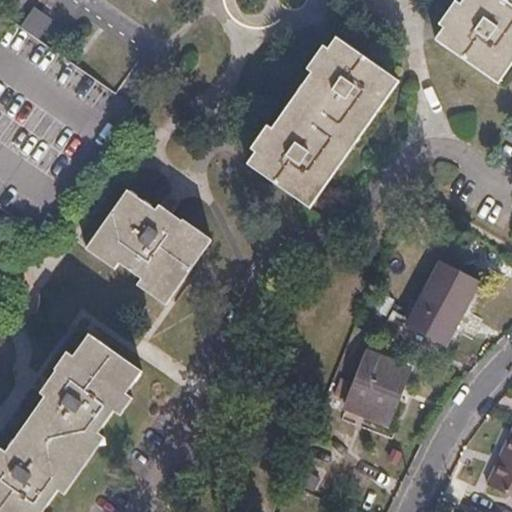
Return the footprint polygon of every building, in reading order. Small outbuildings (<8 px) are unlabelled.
[(495,66),(511,41),(511,0),(435,0),(432,5),(440,11),(432,22),(495,66)] [(0,207),(42,236),(66,201),(71,204),(77,195),(73,192),(112,136),(117,139),(123,130),(119,127),(133,107),(123,100),(115,94),(37,40),(50,20),(32,8),(19,27),(3,16),(1,14),(0,14),(0,207)] [(311,208),(400,77),(335,28),(329,37),(322,32),(315,42),(304,57),(312,64),(273,121),(263,113),(254,125),(246,138),(255,146),(245,163),(311,208)] [(167,296),(214,226),(184,205),(179,209),(170,202),(155,191),(151,197),(129,180),(82,239),(108,258),(113,248),(136,264),(131,275),(167,296)] [(406,327),(444,346),(476,284),(438,264),(406,327)] [(128,380),(139,362),(86,325),(70,344),(63,338),(52,351),(57,356),(38,377),(43,380),(2,437),(0,435),(0,511),(40,511),(47,503),(38,493),(52,476),(62,484),(106,424),(98,418),(113,398),(123,404),(133,389),(128,380)] [(344,405),(385,421),(406,368),(365,352),(344,405)] [(511,497),(511,429),(486,485),(511,497)]
